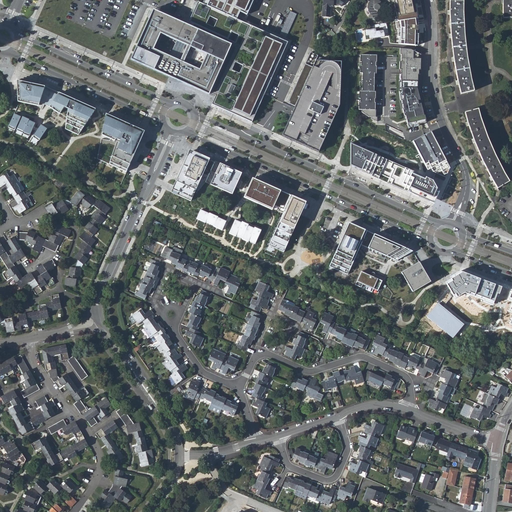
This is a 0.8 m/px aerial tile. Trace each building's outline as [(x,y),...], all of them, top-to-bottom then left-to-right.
[(205,0),(204,4),(243,22),(252,0),(205,0)] [(323,0),(322,16),(330,17),(331,7),(334,4),(339,5),(342,6),(345,0),(323,0)] [(381,2),(377,0),(366,0),(370,2),(369,4),(368,8),(369,11),(371,14),(373,16),(376,17),(378,16),(378,11),(379,10),(380,9),(380,8),(380,7),(379,5),(381,2)] [(461,94),(474,90),(473,86),(472,81),(471,75),(470,70),(468,63),(467,57),(466,50),(465,32),(464,15),(463,0),(450,1),(450,5),(450,19),(450,27),(451,34),(452,42),(454,62),(455,68),(457,75),(458,82),(459,86),(460,90),(461,94)] [(511,0),(502,0),(503,18),(511,17),(511,0)] [(132,56),(131,59),(173,78),(179,81),(209,95),(210,93),(215,95),(215,97),(212,104),(252,122),(265,93),(288,42),(243,22),(204,4),(198,2),(193,14),(188,25),(182,22),(153,9),(151,13),(132,56)] [(286,38),(297,14),(290,11),(279,35),(286,38)] [(400,14),(401,21),(403,20),(414,19),(413,12),(400,14)] [(416,35),(414,19),(403,20),(404,33),(402,33),(402,37),(416,35)] [(383,23),(372,25),(372,29),(366,30),(367,37),(369,36),(370,39),(389,36),(388,27),(387,23),(383,23)] [(412,50),(402,50),(402,56),(404,56),(403,88),(419,90),(420,55),(412,50)] [(318,56),(311,53),(305,64),(313,68),(318,57),(318,56)] [(377,74),(377,56),(362,55),(361,74),(364,74),(364,93),(361,93),(360,111),(368,118),(377,117),(375,93),(375,74),(377,74)] [(318,57),(313,68),(305,64),(288,104),(295,107),(293,113),(282,136),(319,152),(340,105),(342,62),(329,62),(318,57)] [(65,129),(79,134),(96,109),(45,86),(18,80),(18,101),(39,106),(40,102),(50,107),(60,114),(64,108),(68,110),(65,129)] [(419,90),(403,88),(405,102),(403,103),(410,126),(428,122),(419,90)] [(478,109),(465,112),(465,114),(468,121),(474,140),(481,157),(483,161),(485,166),(488,171),(493,181),(497,188),(509,181),(506,177),(505,174),(503,171),(502,169),(497,159),(493,151),(490,142),(485,132),(483,124),(482,121),(481,118),(480,116),(478,109)] [(8,127),(15,130),(21,117),(14,114),(8,127)] [(98,159),(126,172),(145,131),(106,114),(102,135),(111,139),(110,140),(101,139),(98,159)] [(22,117),(17,130),(23,133),(28,121),(29,120),(22,117)] [(35,124),(28,121),(23,133),(29,136),(35,124)] [(41,125),(33,136),(39,141),(47,129),(41,125)] [(449,169),(431,132),(413,141),(427,170),(446,178),(449,169)] [(146,171),(157,147),(150,144),(139,168),(146,171)] [(432,181),(351,144),(350,165),(434,203),(439,191),(437,190),(437,189),(432,181)] [(172,192),(191,201),(210,159),(190,150),(171,192),(172,192)] [(166,181),(176,159),(169,156),(159,178),(166,181)] [(242,174),(215,161),(206,183),(232,195),(242,174)] [(0,187),(6,184),(9,188),(16,184),(19,182),(17,179),(14,175),(9,177),(7,174),(0,177),(0,187)] [(253,178),(244,197),(272,210),(273,208),(283,213),(269,245),(283,252),(306,202),(253,178)] [(19,189),(21,192),(23,191),(26,189),(20,181),(19,182),(16,184),(20,189),(19,189)] [(25,194),(23,191),(21,192),(19,189),(20,189),(16,184),(9,188),(7,190),(10,194),(12,193),(14,196),(13,197),(16,200),(25,194)] [(79,191),(70,203),(71,203),(75,207),(79,202),(82,204),(81,205),(87,210),(90,206),(92,207),(94,206),(96,203),(88,197),(87,198),(79,191)] [(27,197),(25,194),(16,200),(17,203),(18,203),(19,204),(13,208),(15,211),(17,210),(19,214),(29,208),(27,204),(31,201),(28,197),(27,197)] [(52,204),(45,208),(51,217),(60,211),(62,214),(68,210),(66,206),(71,203),(70,203),(65,199),(53,207),(52,204)] [(98,200),(96,203),(94,206),(98,209),(92,218),(92,219),(91,221),(96,225),(98,223),(100,224),(104,219),(102,217),(104,214),(105,215),(110,209),(98,200)] [(206,222),(209,214),(200,209),(196,219),(205,223),(206,222)] [(206,222),(214,226),(218,217),(218,216),(210,213),(209,214),(206,222)] [(214,227),(222,230),(226,221),(218,217),(214,226),(214,227)] [(235,219),(229,233),(236,236),(237,235),(242,223),(235,219)] [(95,227),(96,225),(91,221),(85,228),(87,230),(85,233),(84,232),(79,238),(83,241),(91,247),(95,241),(92,238),(98,229),(95,227)] [(242,223),(237,235),(243,237),(248,225),(249,224),(243,222),(242,223)] [(349,223),(329,266),(347,274),(361,245),(367,231),(349,223)] [(48,241),(58,246),(63,236),(68,238),(71,231),(57,225),(54,232),(56,232),(54,236),(51,234),(48,241)] [(254,228),(248,225),(243,237),(242,239),(248,242),(248,241),(254,228)] [(254,228),(248,241),(255,244),(261,230),(255,227),(254,228)] [(32,250),(39,253),(42,247),(45,240),(38,237),(37,238),(35,237),(35,234),(29,231),(28,233),(24,240),(34,245),(32,250)] [(361,245),(368,248),(374,234),(367,231),(361,245)] [(18,241),(17,240),(14,232),(11,234),(9,232),(3,235),(15,253),(21,249),(17,243),(18,242),(18,241)] [(28,233),(14,232),(17,240),(24,240),(28,233)] [(374,234),(368,248),(397,261),(413,251),(374,234)] [(55,252),(58,246),(48,241),(45,240),(42,247),(55,252)] [(92,248),(91,247),(83,241),(79,248),(81,250),(74,258),(78,261),(76,264),(82,267),(83,266),(88,259),(85,257),(92,248)] [(170,263),(176,265),(179,257),(182,251),(173,247),(172,250),(165,247),(160,257),(167,260),(168,259),(171,261),(170,263)] [(27,258),(21,249),(15,253),(18,260),(20,262),(27,258)] [(0,254),(0,257),(8,270),(14,266),(13,263),(9,257),(5,251),(0,254)] [(16,261),(18,260),(15,253),(12,255),(9,257),(13,263),(16,261)] [(182,258),(179,257),(176,265),(175,268),(179,269),(179,268),(182,270),(186,272),(186,271),(191,261),(183,258),(182,258)] [(149,267),(147,271),(156,276),(158,271),(157,270),(158,267),(159,267),(161,263),(160,263),(154,260),(151,259),(150,262),(151,263),(149,267)] [(40,275),(46,284),(48,287),(54,283),(47,272),(56,266),(51,260),(37,269),(40,275)] [(193,274),(197,276),(198,275),(202,265),(194,262),(191,261),(186,271),(190,273),(191,272),(194,273),(193,274)] [(419,263),(401,273),(413,292),(430,282),(419,263)] [(81,269),(82,267),(76,264),(74,268),(70,267),(69,278),(66,278),(64,285),(75,287),(77,276),(80,276),(81,269)] [(207,278),(211,279),(215,271),(215,269),(212,268),(211,270),(208,268),(202,265),(198,275),(204,278),(205,276),(208,277),(207,278)] [(12,276),(16,282),(22,278),(14,266),(8,270),(2,274),(6,280),(12,276)] [(220,280),(225,282),(229,274),(230,272),(220,268),(218,272),(215,271),(211,279),(210,281),(214,282),(213,284),(217,286),(220,280)] [(145,279),(143,283),(151,287),(152,288),(153,284),(156,276),(147,271),(144,279),(145,279)] [(445,282),(456,299),(465,294),(474,297),(483,300),(482,302),(489,304),(493,306),(497,294),(499,295),(502,286),(496,284),(481,279),(462,272),(445,282)] [(22,278),(16,282),(20,289),(28,283),(36,295),(42,291),(40,288),(35,279),(31,273),(22,278)] [(360,273),(354,285),(361,288),(362,285),(366,288),(365,290),(371,293),(373,290),(377,291),(381,282),(360,273)] [(231,293),(235,295),(238,287),(240,284),(235,282),(237,278),(229,274),(225,282),(224,284),(229,286),(226,293),(230,295),(231,293)] [(46,284),(40,275),(35,279),(40,288),(46,284)] [(259,293),(258,296),(268,301),(270,298),(271,298),(273,294),(266,291),(267,290),(268,291),(270,286),(259,281),(255,291),(259,293)] [(148,293),(151,287),(143,283),(141,283),(139,289),(138,292),(136,291),(134,294),(144,299),(146,296),(145,296),(147,292),(148,293)] [(197,296),(194,301),(204,306),(207,300),(206,300),(207,297),(209,297),(211,294),(201,290),(199,293),(200,293),(199,297),(197,296)] [(47,311),(61,309),(58,294),(51,296),(52,303),(50,303),(46,304),(47,311)] [(266,306),(268,301),(258,296),(257,301),(252,299),(250,303),(251,304),(249,307),(259,312),(261,308),(260,308),(260,307),(267,310),(268,306),(266,306)] [(284,314),(289,316),(294,307),(289,304),(288,305),(285,304),(286,302),(282,300),(278,310),(281,311),(282,310),(285,312),(284,314)] [(200,314),(204,306),(194,301),(193,301),(191,306),(192,306),(190,309),(189,309),(188,312),(191,314),(199,317),(200,314)] [(438,303),(427,317),(453,338),(464,324),(438,303)] [(39,311),(32,313),(34,320),(48,317),(47,311),(46,304),(38,306),(39,311)] [(293,319),(300,322),(301,319),(306,310),(301,307),(301,306),(300,306),(300,307),(299,306),(298,308),(294,306),(294,307),(289,316),(294,318),(293,319)] [(142,321),(144,324),(152,318),(153,318),(151,314),(152,313),(150,310),(144,314),(141,309),(132,315),(138,324),(142,321)] [(314,313),(306,310),(301,319),(306,322),(303,328),(307,330),(307,328),(312,330),(316,320),(312,318),(314,313)] [(249,321),(247,324),(257,329),(260,323),(258,322),(259,319),(260,320),(262,315),(252,311),(250,314),(248,313),(245,319),(249,321)] [(327,331),(330,332),(334,323),(331,322),(333,317),(324,312),(319,322),(324,325),(322,331),(326,333),(327,331)] [(27,321),(29,321),(27,314),(18,315),(20,323),(21,330),(28,329),(27,321)] [(199,324),(201,318),(199,317),(191,314),(188,319),(191,320),(189,323),(188,323),(187,326),(190,328),(197,331),(198,327),(196,326),(198,323),(199,324)] [(21,330),(20,323),(15,324),(13,324),(12,318),(5,319),(5,320),(2,321),(0,322),(0,324),(2,327),(6,326),(7,333),(21,330)] [(144,324),(146,327),(147,326),(149,329),(153,335),(162,328),(157,323),(156,325),(154,322),(154,321),(152,318),(144,324)] [(337,338),(342,340),(346,331),(347,329),(342,327),(341,328),(338,326),(339,325),(334,323),(330,332),(330,333),(334,335),(335,334),(338,335),(337,338)] [(246,329),(244,336),(253,340),(255,336),(254,336),(256,333),(256,334),(258,329),(257,329),(247,324),(246,324),(244,328),(246,329)] [(144,328),(150,336),(153,335),(149,329),(147,326),(146,327),(144,328)] [(158,342),(159,345),(168,339),(169,338),(168,335),(167,336),(164,333),(165,332),(163,328),(162,328),(153,335),(155,338),(156,338),(158,342)] [(199,336),(200,332),(197,331),(190,328),(189,331),(187,331),(185,334),(192,337),(189,343),(199,348),(203,338),(199,336)] [(350,333),(346,331),(342,340),(341,342),(345,344),(345,343),(352,346),(357,336),(357,335),(350,332),(350,333)] [(295,338),(292,343),(294,344),(302,348),(305,342),(304,342),(306,339),(307,340),(309,336),(299,332),(297,335),(298,336),(297,339),(295,338)] [(237,344),(236,347),(245,351),(248,346),(247,346),(248,344),(250,345),(253,340),(244,336),(242,335),(240,341),(241,341),(239,344),(237,344)] [(378,353),(382,355),(386,346),(387,345),(383,343),(385,338),(376,335),(371,345),(376,347),(374,354),(377,355),(378,353)] [(362,338),(357,336),(352,346),(358,348),(359,347),(362,348),(361,349),(365,350),(370,340),(366,339),(365,340),(362,339),(362,338)] [(164,353),(167,357),(175,351),(173,347),(172,347),(170,344),(172,343),(168,339),(159,345),(163,350),(164,349),(166,352),(164,353)] [(306,352),(307,350),(302,348),(294,344),(292,349),(286,347),(284,350),(286,351),(284,355),(294,359),(296,355),(301,357),(304,351),(306,352)] [(69,359),(66,346),(52,349),(53,356),(60,354),(62,361),(66,360),(69,359)] [(388,360),(393,362),(398,352),(393,350),(392,350),(389,349),(390,347),(386,346),(382,355),(382,356),(385,357),(385,356),(389,358),(388,360)] [(51,356),(53,356),(52,349),(42,351),(45,364),(52,363),(51,356)] [(222,353),(213,349),(208,359),(213,361),(211,368),(215,370),(216,368),(219,369),(223,359),(220,358),(222,353)] [(165,363),(170,371),(173,370),(179,365),(176,360),(181,356),(179,353),(178,354),(175,351),(167,357),(169,360),(165,363)] [(398,366),(404,369),(405,365),(409,358),(403,355),(403,354),(398,352),(393,362),(398,364),(398,366)] [(415,368),(418,369),(422,362),(423,359),(419,358),(418,360),(415,358),(416,358),(410,355),(409,358),(405,365),(412,367),(412,366),(415,367),(415,368)] [(69,359),(66,360),(81,380),(88,376),(73,356),(69,359)] [(227,361),(223,359),(219,369),(222,370),(221,372),(226,374),(229,368),(234,370),(239,360),(229,356),(227,361)] [(10,368),(17,364),(16,362),(13,357),(0,364),(7,376),(13,373),(10,368)] [(427,371),(432,373),(435,375),(440,365),(428,359),(427,359),(424,357),(423,359),(422,362),(418,369),(417,372),(420,373),(420,375),(424,377),(427,371)] [(30,374),(22,358),(16,362),(17,364),(24,377),(30,374)] [(264,367),(261,373),(270,376),(272,377),(274,372),(274,371),(275,368),(277,369),(279,365),(268,361),(267,364),(267,365),(266,368),(264,367)] [(50,374),(50,378),(54,383),(59,379),(58,377),(55,364),(55,362),(52,363),(45,364),(46,371),(49,371),(50,374)] [(183,366),(181,363),(179,365),(173,370),(174,372),(170,375),(176,383),(185,377),(181,372),(187,368),(185,365),(183,366)] [(355,384),(364,382),(361,371),(355,373),(353,366),(350,367),(350,369),(346,370),(349,381),(354,380),(355,384)] [(445,379),(443,384),(453,389),(459,376),(444,369),(443,374),(441,373),(439,376),(440,376),(445,379)] [(346,382),(349,381),(346,370),(339,371),(339,370),(332,373),(333,376),(336,383),(342,381),(345,380),(346,382)] [(375,382),(381,384),(386,374),(380,372),(379,374),(376,372),(373,370),(368,380),(371,382),(372,380),(375,381),(375,382)] [(266,385),(270,376),(261,373),(259,372),(257,375),(258,376),(255,383),(265,388),(267,385),(266,385)] [(392,376),(386,373),(386,374),(381,384),(387,386),(391,387),(390,389),(393,391),(398,381),(394,379),(394,380),(391,378),(392,376)] [(20,383),(24,390),(36,383),(30,374),(24,377),(26,380),(20,383)] [(64,385),(68,390),(74,385),(66,374),(59,379),(54,383),(59,388),(64,385)] [(294,387),(303,391),(304,389),(307,381),(302,378),(301,380),(297,379),(298,378),(294,376),(290,385),(290,387),(293,388),(294,387)] [(331,388),(337,387),(336,383),(333,376),(328,378),(328,380),(325,381),(325,380),(321,381),(324,392),(328,391),(327,389),(331,388)] [(312,380),(309,378),(307,381),(304,389),(307,390),(306,394),(315,399),(315,398),(320,400),(323,394),(318,392),(320,389),(314,386),(317,380),(313,378),(312,380)] [(194,398),(198,399),(198,398),(202,389),(198,388),(198,389),(197,388),(200,381),(196,380),(195,382),(191,380),(187,390),(191,392),(189,397),(194,399),(194,398)] [(24,398),(39,390),(36,383),(24,390),(21,392),(24,398)] [(252,392),(251,396),(256,398),(262,401),(263,397),(261,396),(263,393),(265,388),(255,383),(253,388),(255,389),(253,393),(252,392)] [(453,395),(455,389),(453,389),(443,384),(441,383),(438,389),(440,390),(439,393),(438,392),(436,396),(447,401),(448,397),(447,396),(448,393),(453,395)] [(491,386),(487,394),(488,394),(498,398),(500,394),(506,397),(508,393),(506,392),(508,388),(498,383),(496,388),(491,386)] [(71,394),(76,402),(79,400),(89,393),(84,388),(79,391),(78,390),(77,389),(71,394)] [(206,400),(211,402),(215,393),(216,392),(210,389),(209,392),(206,390),(206,389),(203,388),(202,389),(198,398),(201,399),(202,398),(206,399),(206,400)] [(13,390),(1,397),(4,404),(10,401),(14,406),(20,403),(13,390)] [(487,394),(484,392),(480,401),(483,403),(482,406),(491,410),(492,411),(495,404),(496,405),(499,399),(498,398),(488,394),(487,394)] [(219,395),(215,393),(211,402),(214,403),(211,409),(220,412),(221,409),(226,399),(218,396),(219,395)] [(47,400),(45,397),(44,396),(35,401),(38,407),(41,406),(48,402),(47,400)] [(447,405),(448,401),(447,401),(436,396),(435,399),(436,400),(435,401),(429,398),(427,402),(429,403),(427,407),(438,411),(439,407),(444,409),(446,404),(447,405)] [(105,408),(110,404),(106,398),(94,406),(99,413),(102,417),(108,413),(105,408)] [(265,406),(267,403),(262,401),(256,398),(255,402),(253,401),(252,405),(258,408),(256,413),(266,418),(270,408),(265,406)] [(231,402),(226,399),(221,409),(227,412),(227,411),(230,412),(229,414),(233,416),(237,406),(234,404),(233,406),(230,404),(231,402)] [(76,402),(73,404),(82,416),(83,415),(88,412),(82,404),(79,400),(76,402)] [(55,415),(48,402),(41,406),(44,411),(45,412),(42,413),(46,420),(55,415)] [(15,422),(22,418),(19,412),(24,410),(20,403),(14,406),(8,410),(15,422)] [(489,413),(491,410),(482,406),(480,405),(478,408),(474,407),(470,416),(480,421),(482,416),(489,418),(491,414),(489,413)] [(88,412),(83,415),(91,427),(97,423),(93,417),(99,413),(94,406),(88,412)] [(134,425),(131,420),(122,408),(116,412),(126,426),(134,425)] [(30,420),(30,422),(33,427),(41,423),(46,420),(42,413),(30,420)] [(34,428),(33,427),(30,422),(26,424),(22,418),(15,422),(22,435),(34,428)] [(55,433),(62,429),(67,426),(63,420),(48,428),(51,435),(55,433)] [(107,434),(117,427),(113,421),(96,433),(100,439),(101,439),(107,434)] [(365,429),(363,432),(368,434),(374,436),(375,433),(380,435),(384,425),(374,421),(371,427),(365,424),(363,428),(365,429)] [(76,438),(82,435),(75,422),(67,426),(62,429),(66,435),(72,432),(76,438)] [(139,423),(134,425),(126,426),(128,433),(133,432),(135,439),(136,439),(143,437),(139,423)] [(410,430),(406,428),(401,425),(399,431),(398,430),(395,437),(402,440),(403,438),(412,442),(413,442),(417,431),(411,428),(410,430)] [(418,441),(431,446),(435,436),(421,432),(418,441)] [(107,434),(101,439),(109,450),(115,446),(107,434)] [(374,447),(378,438),(374,436),(368,434),(366,439),(360,436),(358,439),(360,440),(358,445),(360,446),(368,449),(370,445),(374,447)] [(76,453),(88,446),(82,435),(76,438),(78,443),(72,447),(76,453)] [(144,437),(143,437),(136,439),(138,445),(132,447),(134,454),(138,453),(147,451),(144,437)] [(41,448),(44,453),(44,454),(51,450),(44,438),(31,444),(35,451),(41,448)] [(448,452),(451,443),(439,438),(435,448),(440,449),(439,453),(447,456),(448,452)] [(13,444),(15,443),(13,440),(11,441),(10,440),(6,442),(4,444),(2,445),(7,454),(16,448),(13,444)] [(469,449),(451,443),(448,452),(447,456),(446,457),(448,458),(448,459),(449,459),(450,458),(452,459),(454,455),(465,459),(469,449)] [(124,458),(115,446),(109,450),(107,452),(111,458),(113,457),(117,462),(124,458)] [(368,456),(370,450),(368,449),(360,446),(358,451),(360,452),(359,456),(358,455),(357,458),(359,459),(369,464),(370,461),(366,459),(367,455),(368,456)] [(77,455),(76,453),(72,447),(59,454),(63,460),(69,457),(70,459),(77,455)] [(16,448),(7,454),(12,462),(19,458),(21,461),(22,462),(23,462),(23,463),(24,463),(25,459),(20,451),(18,452),(16,448)] [(299,461),(304,464),(308,454),(308,453),(303,451),(302,452),(299,451),(300,449),(296,448),(292,458),(296,459),(296,458),(300,460),(299,461)] [(469,449),(465,459),(463,465),(470,468),(475,469),(476,470),(480,459),(476,457),(477,453),(469,449)] [(63,460),(59,454),(54,456),(51,450),(44,454),(51,467),(63,460)] [(151,450),(147,451),(138,453),(141,467),(149,465),(147,459),(153,457),(151,450)] [(314,456),(308,454),(304,464),(309,467),(310,465),(314,466),(314,467),(317,468),(321,458),(318,457),(317,458),(313,457),(314,456)] [(332,468),(336,458),(326,454),(325,459),(321,458),(317,468),(321,470),(320,471),(324,473),(326,466),(332,468)] [(263,456),(259,466),(261,467),(269,470),(271,465),(278,467),(280,463),(278,462),(279,459),(270,455),(268,458),(263,456)] [(365,472),(369,464),(359,459),(356,464),(350,462),(348,465),(350,466),(349,470),(359,474),(360,470),(365,472)] [(11,471),(13,466),(4,462),(0,472),(9,476),(10,474),(12,475),(14,472),(11,471)] [(414,483),(418,470),(416,469),(397,462),(394,476),(400,478),(400,475),(408,478),(408,476),(411,477),(410,478),(409,481),(414,483)] [(260,474),(257,480),(266,484),(267,484),(269,478),(267,478),(269,474),(271,471),(269,470),(261,467),(260,470),(262,471),(260,474)] [(454,486),(457,471),(449,469),(448,473),(446,484),(454,486)] [(122,478),(123,471),(115,470),(112,484),(122,486),(126,487),(127,480),(122,478)] [(0,472),(0,471),(0,482),(5,485),(6,483),(8,484),(10,481),(7,480),(9,476),(0,472)] [(421,487),(431,491),(434,481),(436,481),(438,475),(432,472),(431,473),(430,472),(429,475),(425,474),(425,475),(422,473),(419,481),(422,482),(421,487)] [(290,488),(295,490),(296,490),(300,480),(294,478),(293,480),(290,479),(290,477),(287,476),(282,486),(286,488),(287,486),(290,487),(290,488)] [(465,476),(463,487),(473,489),(475,478),(465,476)] [(264,488),(266,484),(257,480),(257,479),(253,487),(258,490),(256,494),(266,498),(268,494),(270,495),(271,492),(264,488)] [(302,494),(307,496),(307,495),(311,485),(311,484),(306,482),(306,483),(304,482),(304,481),(300,479),(300,480),(296,490),(302,492),(302,494)] [(39,481),(37,480),(35,482),(36,484),(33,487),(40,494),(47,487),(46,486),(40,480),(39,481)] [(53,481),(51,480),(49,482),(51,484),(47,487),(54,494),(62,487),(60,485),(54,480),(53,481)] [(67,482),(65,480),(63,482),(65,484),(62,487),(69,494),(76,487),(68,480),(67,482)] [(345,487),(339,486),(338,490),(336,496),(344,499),(347,494),(351,496),(355,486),(351,484),(351,482),(347,481),(345,487)] [(114,497),(120,489),(122,486),(112,484),(112,487),(108,492),(114,497)] [(511,484),(506,484),(505,489),(504,489),(502,501),(511,503),(511,484)] [(315,500),(319,501),(319,500),(323,491),(319,490),(319,491),(316,489),(316,487),(311,485),(307,495),(312,498),(312,497),(316,498),(315,500)] [(331,499),(334,500),(336,496),(338,490),(335,489),(336,487),(332,486),(329,492),(323,490),(323,491),(319,500),(329,504),(331,499)] [(369,499),(380,503),(384,492),(368,486),(362,499),(368,502),(369,499)] [(471,498),(473,489),(463,487),(460,503),(470,505),(470,503),(471,503),(472,499),(471,498)] [(131,497),(120,489),(114,497),(116,498),(120,501),(122,500),(127,503),(131,497)] [(106,510),(116,498),(114,497),(108,492),(104,490),(100,496),(104,499),(101,506),(106,510)] [(36,505),(37,506),(41,497),(40,496),(37,495),(28,491),(26,495),(24,495),(23,497),(25,498),(24,500),(27,501),(33,504),(36,505)] [(75,501),(71,496),(68,499),(73,505),(76,502),(75,501)] [(24,509),(23,511),(26,511),(33,511),(36,505),(33,504),(27,501),(25,506),(23,505),(22,508),(24,509)]
